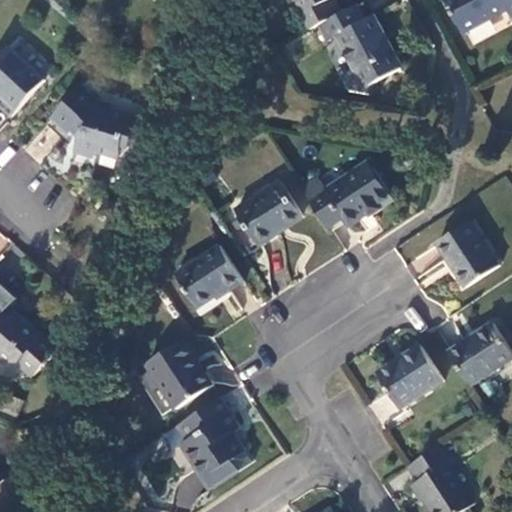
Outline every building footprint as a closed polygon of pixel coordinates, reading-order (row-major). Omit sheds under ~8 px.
[(294,0),(310,31),(318,27),(342,14),(335,0),(294,0)] [(511,18),(511,0),(446,0),(466,35),(508,14),(511,19),(511,18)] [(365,21),(356,7),(342,14),(318,27),(327,44),(336,38),(365,90),(400,71),(371,18),(365,21)] [(0,64),(10,52),(5,48),(0,53),(0,64)] [(43,82),(10,52),(0,64),(0,93),(6,99),(0,106),(0,108),(11,118),(43,82)] [(119,163),(120,159),(125,141),(133,143),(139,121),(112,111),(112,107),(97,104),(81,89),(52,118),(70,134),(73,131),(81,138),(77,154),(96,160),(97,156),(119,163)] [(125,141),(120,159),(123,161),(131,152),(133,143),(125,141)] [(319,179),(302,189),(328,228),(343,218),(346,222),(347,225),(367,213),(370,216),(394,201),(370,164),(328,190),(319,179)] [(281,183),(237,211),(263,248),(279,237),(279,234),(304,218),(281,183)] [(328,228),(331,233),(346,222),(343,218),(328,228)] [(499,264),(469,220),(437,240),(467,284),(499,264)] [(197,306),(212,296),(224,289),(227,291),(242,280),(220,245),(176,274),(197,306)] [(0,285),(0,358),(6,364),(21,364),(36,378),(61,352),(35,329),(32,333),(21,324),(24,320),(10,307),(17,299),(0,285)] [(224,289),(212,296),(214,299),(227,291),(224,289)] [(26,318),(24,320),(21,324),(32,333),(35,329),(37,327),(26,318)] [(511,351),(494,325),(449,354),(472,388),(511,360),(511,351)] [(210,388),(180,344),(147,369),(177,412),(210,388)] [(443,382),(423,349),(399,364),(396,360),(378,373),(401,410),(443,382)] [(383,424),(398,411),(382,392),(366,406),(383,424)] [(220,400),(179,426),(188,441),(181,447),(209,490),(236,472),(232,463),(244,453),(234,435),(239,430),(220,400)] [(441,447),(408,468),(417,482),(413,486),(420,497),(430,511),(463,511),(474,505),(448,465),(451,462),(441,447)] [(420,497),(413,486),(410,488),(417,499),(420,497)]
